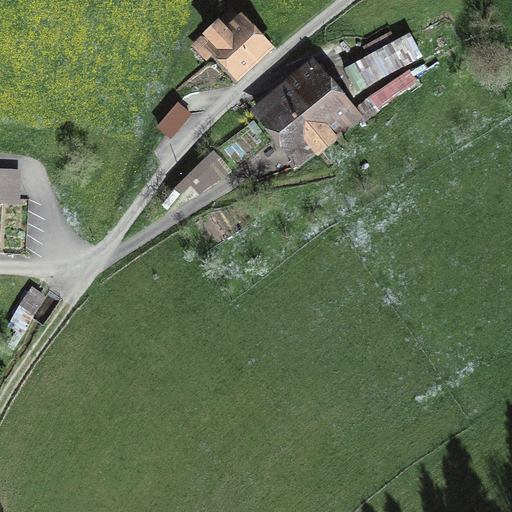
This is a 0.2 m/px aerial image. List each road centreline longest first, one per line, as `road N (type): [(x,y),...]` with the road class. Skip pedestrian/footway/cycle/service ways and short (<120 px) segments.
road 1 (residential): [(90,266),(219,106),(349,0)]
road 2 (track): [(0,414),(90,266)]
